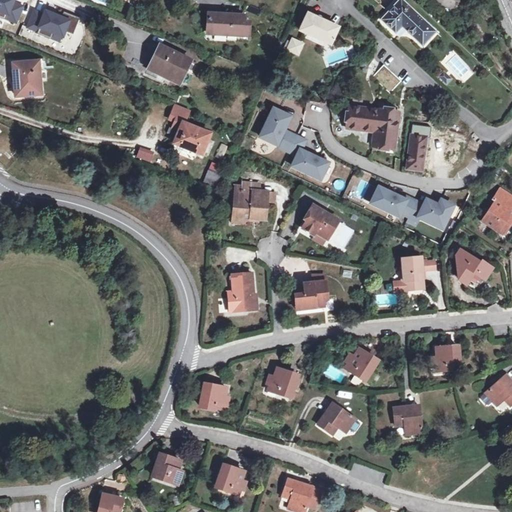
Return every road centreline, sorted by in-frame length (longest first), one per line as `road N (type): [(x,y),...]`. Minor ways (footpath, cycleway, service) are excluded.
road 1 (residential): [(466,511),(385,495),(281,455),(158,422)]
road 2 (residential): [(182,358),(188,294),(150,239),(116,218),(0,179)]
road 3 (residential): [(511,316),(279,339)]
road 4 (residential): [(491,135),(493,148),(475,176),(450,185),(349,157),(317,117)]
road 5 (residential): [(340,0),(491,135)]
road 6 (residential): [(59,488),(111,469),(158,422)]
